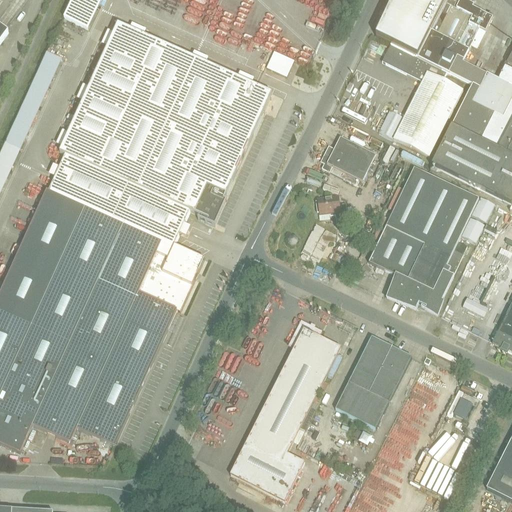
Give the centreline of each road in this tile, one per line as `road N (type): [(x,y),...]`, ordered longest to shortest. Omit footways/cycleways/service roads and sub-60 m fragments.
road 1 (unclassified): [(248,257),(511,381)]
road 2 (tertiary): [(248,257),(376,0)]
road 3 (tertiary): [(139,495),(248,257)]
road 4 (unclassified): [(139,495),(0,482)]
